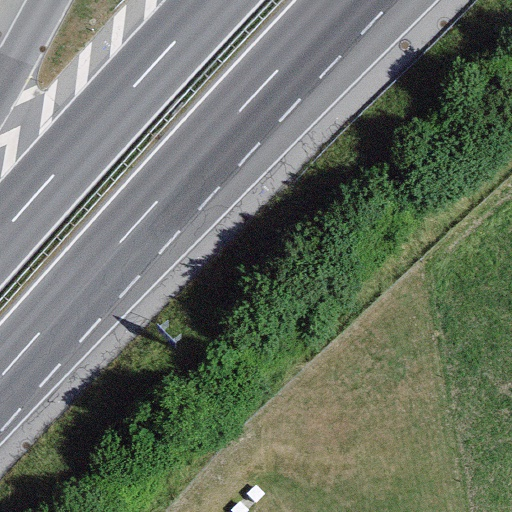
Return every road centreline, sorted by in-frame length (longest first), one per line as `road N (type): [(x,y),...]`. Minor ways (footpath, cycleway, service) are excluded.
road 1 (motorway): [(0,376),(341,0)]
road 2 (motorway): [(213,0),(0,233)]
